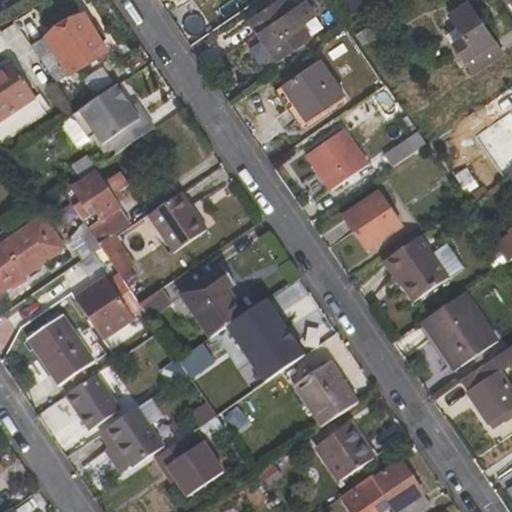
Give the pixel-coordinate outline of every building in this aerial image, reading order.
[(306,0),(304,0),(292,9),(286,0),(282,0),(249,22),(274,60),(311,35),(303,25),(316,15),(306,0)] [(453,44),(473,75),(502,56),(467,4),(449,17),(462,37),(453,44)] [(104,51),(84,17),(33,49),(55,83),(104,51)] [(363,46),(380,33),(374,24),(356,36),(363,46)] [(305,121),(343,95),(319,61),(281,87),(305,121)] [(0,122),(35,98),(12,64),(0,71),(0,122)] [(108,144),(116,157),(155,130),(146,117),(140,121),(132,108),(117,88),(79,113),(103,147),(108,144)] [(132,108),(140,121),(146,117),(139,105),(132,108)] [(331,192),(367,166),(343,132),(307,157),(331,192)] [(384,156),(393,170),(414,155),(405,141),(384,156)] [(95,215),(100,223),(88,230),(97,246),(112,237),(114,239),(131,226),(117,206),(103,184),(94,171),(74,185),(85,200),(95,215)] [(122,189),(113,176),(103,184),(117,206),(123,201),(118,193),(122,189)] [(365,251),(400,226),(377,192),(343,218),(365,251)] [(172,254),(207,230),(182,195),(148,219),(172,254)] [(85,200),(73,209),(83,223),(95,215),(85,200)] [(0,246),(0,293),(65,251),(42,219),(0,246)] [(83,223),(70,242),(82,262),(101,250),(97,246),(88,230),(83,223)] [(511,235),(510,237),(495,246),(508,265),(511,262),(511,235)] [(447,246),(431,256),(418,238),(383,262),(412,304),(462,269),(447,246)] [(114,241),(103,248),(121,274),(127,271),(134,264),(116,239),(114,241)] [(179,296),(208,340),(245,315),(229,292),(236,287),(222,267),(179,296)] [(121,274),(118,276),(127,288),(135,281),(127,271),(121,274)] [(134,321),(106,279),(75,300),(103,342),(134,321)] [(161,290),(138,305),(149,319),(171,304),(161,290)] [(453,372),(497,341),(465,294),(421,325),(453,372)] [(254,331),(272,357),(309,331),(291,306),(254,331)] [(87,377),(83,371),(94,363),(59,311),(48,318),(52,324),(28,342),(60,388),(70,381),(74,386),(87,377)] [(203,345),(177,363),(178,364),(187,377),(188,379),(213,361),(203,345)] [(500,376),(511,367),(511,349),(492,364),(500,376)] [(293,389),(321,431),(359,405),(331,363),(293,389)] [(165,373),(173,387),(187,377),(178,364),(165,373)] [(511,406),(511,393),(500,376),(492,364),(461,385),(488,424),(499,416),(508,410),(511,406)] [(121,412),(97,376),(66,397),(90,432),(121,412)] [(200,429),(215,419),(207,406),(192,417),(200,429)] [(504,422),(511,416),(508,410),(499,416),(504,422)] [(163,449),(137,411),(101,435),(110,449),(107,451),(122,473),(132,467),(133,469),(163,449)] [(338,483),(375,459),(352,425),(315,450),(338,483)] [(224,474),(197,431),(153,461),(160,472),(166,470),(175,483),(186,499),(224,474)] [(392,511),(421,511),(430,506),(399,461),(341,500),(348,511),(389,511),(392,510),(392,511)] [(160,472),(170,486),(175,483),(166,470),(160,472)]
